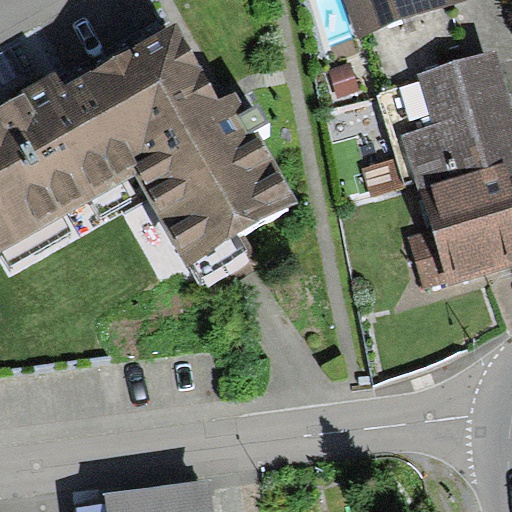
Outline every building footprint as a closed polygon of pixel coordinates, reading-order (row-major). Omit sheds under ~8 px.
[(343,0),(376,92),(467,60),(450,10),(462,6),(459,0),(343,0)] [(12,112),(0,118),(0,256),(131,186),(184,282),(303,208),(247,99),(217,116),(176,42),(74,98),(66,83),(12,112)] [(511,132),(493,65),(391,94),(420,197),(511,170),(511,132)] [(511,270),(511,170),(420,197),(431,236),(411,242),(427,295),(511,270)] [(137,498),(106,502),(107,511),(214,511),(211,489),(137,498)]
